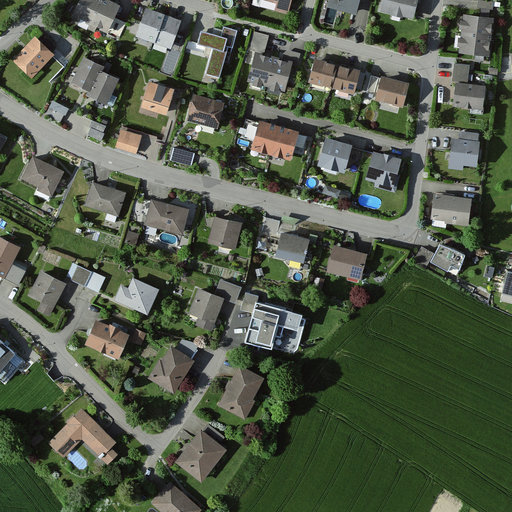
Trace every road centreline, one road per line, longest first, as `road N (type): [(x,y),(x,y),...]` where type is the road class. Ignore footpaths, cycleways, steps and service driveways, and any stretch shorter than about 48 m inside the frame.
road 1 (residential): [(0,101),(158,173),(411,235),(430,67)]
road 2 (residential): [(0,303),(158,445),(221,355)]
road 3 (residential): [(311,0),(311,36),(430,67)]
